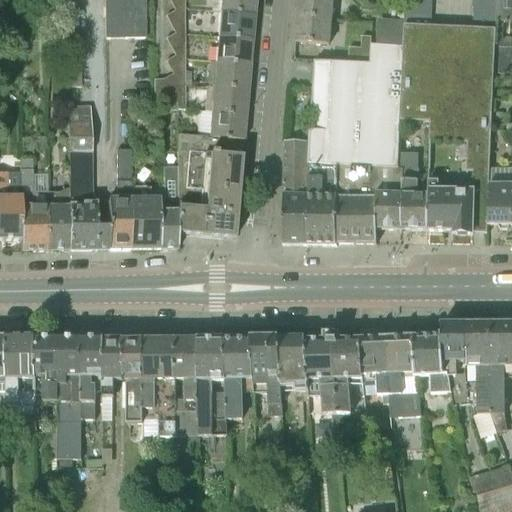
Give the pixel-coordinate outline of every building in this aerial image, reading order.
[(104,0),(104,41),(145,40),(145,0),(104,0)] [(180,20),(184,20),(184,0),(168,0),(175,12),(176,12),(180,20)] [(220,0),(219,14),(255,17),(256,0),(220,0)] [(299,0),(298,18),(332,21),(334,0),(299,0)] [(497,19),(497,24),(511,23),(511,0),(497,0),(497,7),(497,19)] [(405,15),(431,15),(432,3),(406,2),(405,15)] [(472,18),(497,19),(497,7),(472,6),(472,18)] [(180,42),(184,42),(184,20),(180,20),(176,12),(175,12),(165,18),(175,35),(180,42)] [(217,39),(252,42),(255,17),(219,14),(217,39)] [(405,27),(431,28),(431,15),(405,15),(405,23),(405,27)] [(296,44),(330,47),(332,21),(298,18),(296,44)] [(496,31),(497,24),(497,19),(472,18),(472,19),(474,19),(473,30),(496,31)] [(376,22),(375,43),(404,45),(405,27),(405,23),(376,22)] [(400,123),(430,124),(430,139),(469,140),(468,172),(474,172),(474,189),(475,189),(475,195),(474,235),(488,235),(489,227),(489,187),(494,67),(496,31),(473,30),(440,28),(431,28),(405,27),(404,45),(375,43),(373,43),(371,66),(370,66),(348,65),(314,63),(309,144),(309,168),(338,169),(366,170),(400,170),(399,154),(400,123)] [(181,65),(184,65),(184,42),(180,42),(175,35),(165,40),(175,57),(176,57),(181,65)] [(370,66),(371,47),(373,39),(362,38),(361,50),(349,49),(348,65),(370,66)] [(215,64),(250,67),(252,42),(217,39),(215,64)] [(495,75),(511,75),(511,50),(496,50),(495,75)] [(184,86),(192,86),(192,71),(184,71),(184,65),(181,65),(176,57),(175,57),(165,63),(172,76),(173,77),(174,77),(177,83),(184,84),(184,86)] [(212,88),(248,92),(250,67),(215,64),(212,88)] [(184,100),(184,86),(184,84),(177,83),(174,77),(173,77),(172,76),(165,80),(175,100),(184,100)] [(184,100),(175,100),(165,80),(163,81),(153,82),(153,105),(176,105),(176,112),(184,112),(184,100)] [(210,113),(246,116),(248,92),(212,88),(210,113)] [(208,139),(234,142),(244,143),(246,116),(210,113),(208,139)] [(108,253),(108,221),(101,221),(96,221),(97,205),(97,198),(81,198),(80,155),(91,155),(90,117),(67,117),(69,175),(69,208),(70,252),(101,253),(108,253)] [(116,131),(116,184),(130,184),(130,132),(116,131)] [(236,242),(238,214),(243,159),(233,159),(234,142),(208,139),(177,137),(177,169),(177,203),(177,213),(178,236),(236,242)] [(309,201),(309,168),(309,144),(285,143),(283,198),(283,201),(309,201)] [(428,233),(428,195),(419,195),(420,154),(399,154),(400,170),(401,232),(428,233)] [(21,253),(48,253),(47,202),(33,201),(32,172),(31,172),(31,161),(20,160),(20,172),(20,199),(21,242),(21,253)] [(0,241),(21,242),(20,199),(10,199),(9,184),(10,184),(10,175),(7,175),(7,162),(0,162),(0,241)] [(338,248),(338,246),(338,169),(309,168),(309,201),(309,248),(338,248)] [(177,203),(177,169),(163,170),(164,203),(177,203)] [(366,172),(366,170),(338,169),(338,246),(377,246),(378,232),(378,202),(370,201),(370,172),(366,172)] [(378,202),(378,232),(401,232),(400,170),(366,170),(366,172),(370,172),(370,201),(378,202)] [(108,253),(130,253),(130,190),(130,184),(116,184),(116,200),(109,201),(108,221),(108,253)] [(489,227),(511,226),(511,186),(489,187),(489,227)] [(130,253),(159,253),(159,214),(158,201),(149,201),(150,190),(130,190),(130,253)] [(48,253),(70,252),(69,208),(58,208),(58,195),(47,195),(47,202),(48,253)] [(474,236),(474,235),(475,195),(428,195),(428,233),(454,234),(454,235),(474,236)] [(284,248),(309,248),(309,201),(283,201),(284,248)] [(178,253),(178,236),(177,213),(159,214),(159,253),(178,253)] [(469,408),(471,408),(465,327),(441,328),(441,340),(444,376),(449,376),(452,396),(455,409),(469,408)] [(481,427),(490,426),(491,327),(465,327),(471,408),(477,408),(477,418),(478,418),(481,427)] [(511,327),(491,327),(490,426),(494,426),(504,456),(511,453),(511,440),(510,433),(508,433),(505,417),(506,417),(505,370),(511,370),(511,327)] [(336,336),(338,425),(344,425),(344,417),(352,417),(349,387),(363,388),(362,378),(361,342),(340,342),(340,335),(336,336)] [(333,425),(338,425),(336,336),(324,336),(324,342),(308,342),(309,395),(309,399),(321,399),(322,417),(333,417),(333,425)] [(20,408),(35,408),(36,339),(6,339),(6,395),(7,421),(14,417),(14,408),(20,408)] [(47,404),(58,404),(58,339),(36,339),(35,408),(35,423),(47,423),(47,404)] [(81,460),(81,423),(81,339),(58,339),(58,404),(57,418),(58,427),(58,460),(81,460)] [(103,401),(104,400),(103,339),(81,339),(81,423),(96,423),(96,406),(96,401),(103,401)] [(115,384),(124,384),(123,343),(105,343),(105,339),(103,339),(104,400),(115,400),(115,384)] [(422,418),(417,380),(416,340),(388,341),(389,396),(390,419),(422,418)] [(431,397),(452,396),(449,376),(444,376),(441,340),(416,340),(417,380),(430,379),(431,397)] [(243,395),(254,395),(253,341),(226,342),(227,424),(244,423),(243,395)] [(283,408),(282,391),(281,341),(253,341),(254,395),(253,395),(253,396),(268,396),(268,408),(269,420),(283,419),(283,408)] [(295,395),(309,395),(308,342),(305,343),(305,341),(281,341),(282,391),(295,391),(295,395)] [(383,397),(389,396),(388,341),(361,342),(362,378),(377,378),(378,398),(383,397)] [(159,439),(169,439),(188,440),(188,453),(200,453),(200,439),(198,342),(167,342),(142,343),(144,423),(156,422),(155,394),(160,394),(161,404),(158,404),(159,439)] [(228,439),(227,424),(226,342),(198,342),(200,439),(228,439)] [(143,427),(144,423),(142,343),(123,343),(124,384),(131,384),(127,388),(127,427),(128,427),(143,427)] [(480,511),(511,511),(511,475),(509,468),(472,479),(480,511)] [(143,511),(144,494),(126,494),(126,511),(143,511)]
